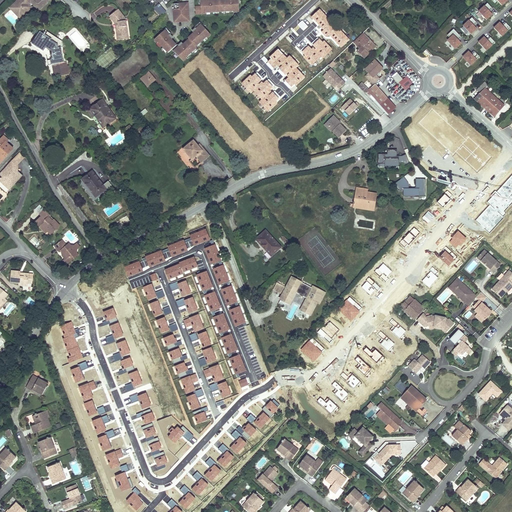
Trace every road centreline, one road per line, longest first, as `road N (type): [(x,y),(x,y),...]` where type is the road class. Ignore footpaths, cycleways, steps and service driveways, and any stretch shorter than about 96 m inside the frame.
road 1 (residential): [(257,391),(203,253),(159,268),(220,424)]
road 2 (tertiary): [(105,257),(243,182),(353,151),(416,102)]
road 3 (unknown): [(277,379),(326,365),(511,147)]
road 4 (residential): [(66,288),(90,319),(151,480),(169,479),(220,424)]
road 5 (residential): [(105,257),(0,87)]
road 6 (unknown): [(335,68),(391,125),(425,178)]
